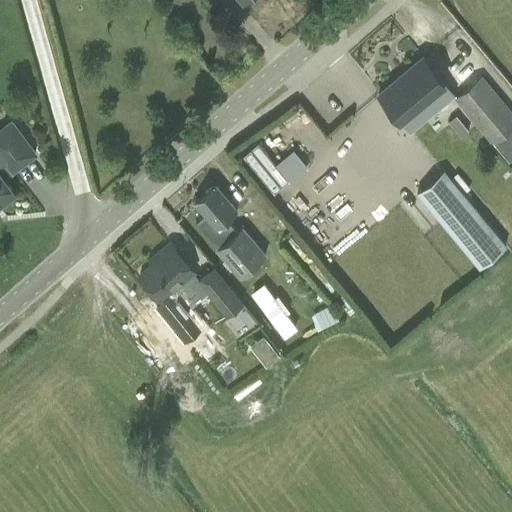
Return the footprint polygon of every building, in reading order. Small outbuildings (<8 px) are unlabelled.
[(400,117),(427,94),(433,102),(449,89),(443,81),(423,57),(380,93),(400,117)] [(475,119),(499,99),(481,77),(457,97),(475,119)] [(511,113),(499,99),(475,119),(493,141),(510,160),(511,158),(511,113)] [(461,136),(469,130),(456,115),(449,121),(461,136)] [(0,204),(16,193),(1,173),(10,166),(13,169),(35,153),(11,121),(0,129),(0,152),(3,156),(0,158),(0,204)] [(272,164),(288,179),(305,161),(290,146),(272,164)] [(444,169),(418,191),(481,266),(507,244),(444,169)] [(236,210),(214,183),(195,200),(205,213),(196,221),(218,247),(217,248),(241,276),(266,254),(241,227),(237,230),(227,218),(236,210)] [(160,298),(194,270),(172,242),(150,260),(153,262),(140,273),(160,298)] [(213,267),(202,276),(197,280),(226,316),(243,302),(213,267)] [(287,313),(275,297),(264,283),(251,292),(284,337),(297,327),(287,313)]
